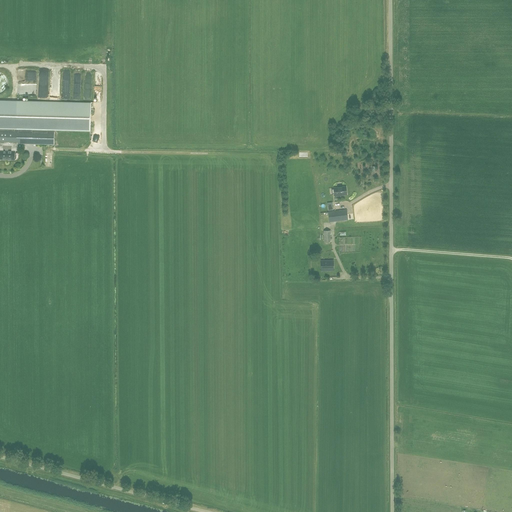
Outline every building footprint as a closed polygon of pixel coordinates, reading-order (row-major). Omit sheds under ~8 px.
[(8,82),(7,79),(6,76),(4,74),(1,73),(0,72),(0,94),(2,94),(4,92),(6,90),(7,87),(8,84),(8,82)] [(54,132),(47,132),(47,130),(90,131),(91,104),(17,102),(0,101),(0,130),(8,131),(7,160),(15,160),(15,159),(16,158),(16,156),(16,155),(15,155),(15,149),(17,149),(17,144),(54,145),(54,132)] [(0,159),(7,160),(8,131),(0,130),(0,159)] [(347,195),(346,186),(334,188),(335,196),(347,195)] [(346,210),(328,212),(329,222),(348,220),(346,210)] [(321,261),(321,270),(334,270),(334,261),(321,261)]
